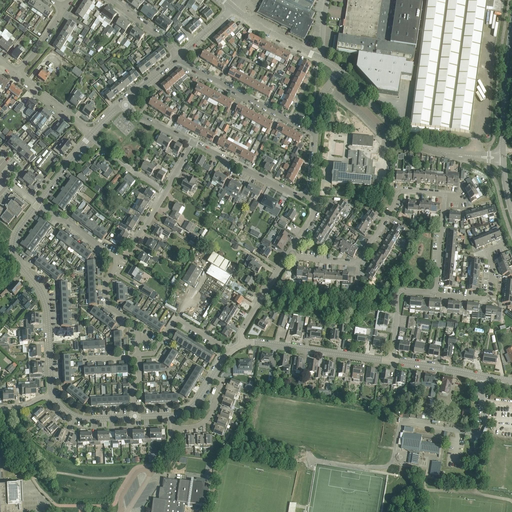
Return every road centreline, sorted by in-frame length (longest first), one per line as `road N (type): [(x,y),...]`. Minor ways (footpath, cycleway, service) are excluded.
road 1 (unclassified): [(52,393),(43,299),(12,248),(37,204)]
road 2 (residential): [(314,130),(179,57)]
road 3 (unclassified): [(391,360),(242,344)]
road 4 (residential): [(444,194),(397,193),(357,263)]
road 5 (residential): [(307,195),(193,142)]
road 6 (residential): [(434,290),(486,299),(492,266),(485,252),(505,243)]
